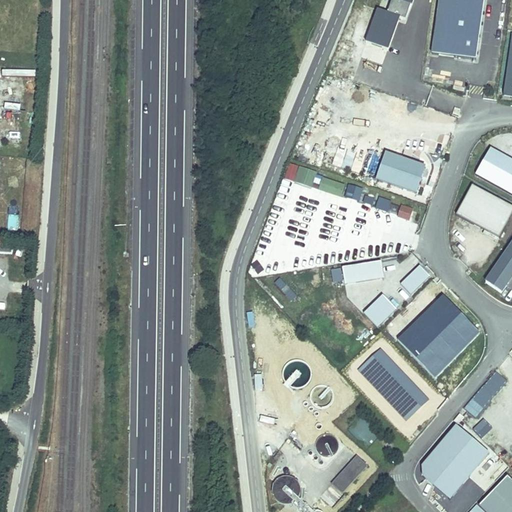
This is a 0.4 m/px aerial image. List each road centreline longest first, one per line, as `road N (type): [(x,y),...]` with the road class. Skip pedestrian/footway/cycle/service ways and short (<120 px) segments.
road 1 (unclassified): [(18,511),(46,294),(62,0)]
road 2 (motorway): [(169,511),(176,0)]
road 3 (motorway): [(152,0),(145,511)]
road 4 (unclassified): [(511,329),(455,278),(434,229),(469,130),(490,116),(511,115)]
road 5 (unclassified): [(410,456),(511,336)]
